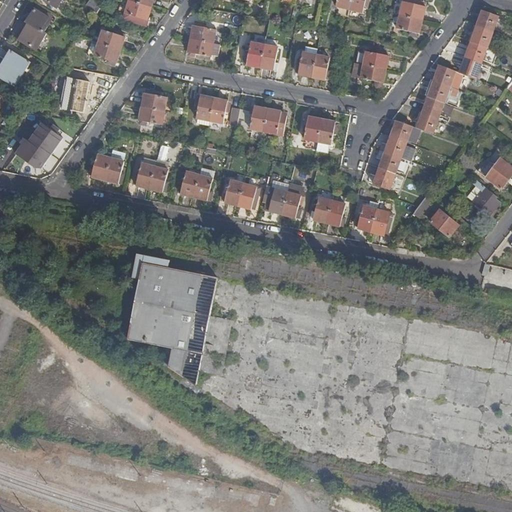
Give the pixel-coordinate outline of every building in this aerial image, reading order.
[(43,0),(57,8),(62,0),(43,0)] [(101,7),(90,0),(89,0),(86,6),(97,14),(101,7)] [(130,1),(126,0),(121,0),(118,10),(126,13),(130,1)] [(130,0),(130,1),(152,8),(154,0),(130,0)] [(349,10),(351,0),(337,0),(336,7),(349,10)] [(351,0),(349,10),(363,13),(365,6),(369,7),(370,0),(351,0)] [(393,15),(422,22),(425,8),(421,7),(422,4),(406,0),(403,0),(403,4),(396,3),(393,15)] [(148,21),(152,8),(130,1),(126,13),(124,20),(145,26),(147,21),(148,21)] [(33,20),(28,27),(45,37),(46,34),(44,33),(52,20),(50,19),(52,16),(40,8),(38,11),(35,10),(30,18),(33,20)] [(483,11),(477,27),(493,33),(499,17),(483,11)] [(419,35),(422,22),(393,15),(390,27),(398,28),(398,30),(409,33),(408,36),(414,38),(415,34),(419,35)] [(194,26),(191,39),(213,44),(216,31),(194,26)] [(45,37),(28,27),(20,39),(37,49),(45,37)] [(493,33),(477,27),(471,43),(487,49),(493,33)] [(93,41),(121,51),(125,38),(123,37),(124,34),(117,31),(116,34),(104,31),(102,36),(95,34),(93,41)] [(213,44),(191,39),(188,53),(192,54),(192,58),(195,58),(196,55),(210,58),(211,56),(213,44)] [(117,64),(121,51),(93,41),(88,55),(107,61),(106,65),(113,67),(115,64),(117,64)] [(247,65),(260,68),(264,46),(251,43),(249,55),(246,54),(244,61),(248,62),(247,65)] [(487,49),(471,43),(465,59),(481,64),(487,49)] [(219,54),(221,46),(213,44),(211,56),(215,57),(216,54),(219,54)] [(264,46),(260,68),(274,71),(278,48),(264,46)] [(305,47),(304,53),(317,56),(318,50),(305,47)] [(31,62),(13,52),(0,73),(0,78),(15,88),(31,62)] [(357,65),(386,70),(389,57),(367,52),(366,54),(359,53),(357,65)] [(298,76),(312,78),(317,56),(304,53),(303,53),(298,76)] [(317,56),(312,78),(326,81),(330,58),(317,56)] [(481,64),(465,59),(460,74),(465,76),(476,80),(481,64)] [(384,83),(386,70),(357,65),(355,76),(362,77),(361,79),(384,83)] [(455,72),(439,66),(433,82),(450,88),(455,72)] [(460,74),(455,72),(450,88),(459,92),(465,76),(460,74)] [(63,110),(84,113),(90,83),(69,79),(63,110)] [(450,88),(433,82),(428,98),(444,104),(447,96),(450,88)] [(457,99),(459,92),(450,88),(447,96),(457,99)] [(144,94),(141,108),(164,113),(167,99),(155,96),(156,93),(147,91),(146,94),(144,94)] [(26,97),(22,103),(31,108),(34,103),(26,97)] [(210,121),(214,99),(201,97),(200,99),(196,98),(195,105),(199,106),(197,119),(198,119),(210,121)] [(444,104),(428,98),(422,114),(438,120),(444,104)] [(228,102),(214,99),(210,121),(224,124),(228,102)] [(250,112),(240,110),(237,125),(250,128),(250,129),(252,130),(264,132),(268,110),(254,107),(253,115),(249,115),(250,112)] [(164,113),(141,108),(139,121),(162,126),(164,113)] [(240,110),(233,109),(230,124),(237,125),(240,110)] [(282,113),(268,110),(264,132),(275,134),(278,134),(282,113)] [(438,120),(422,114),(417,129),(422,131),(433,135),(438,120)] [(316,150),(322,120),(309,117),(308,119),(305,119),(304,124),(307,125),(303,147),(316,150)] [(336,123),(322,120),(316,150),(329,153),(336,123)] [(412,128),(396,122),(390,137),(407,143),(412,128)] [(44,164),(63,138),(43,124),(26,147),(22,144),(16,154),(32,166),(38,160),(44,164)] [(407,143),(416,146),(422,131),(417,129),(412,128),(407,143)] [(250,139),(262,141),(262,140),(264,132),(252,130),(250,139)] [(264,132),(262,140),(273,142),(275,134),(264,132)] [(407,143),(390,137),(385,153),(401,159),(407,143)] [(126,154),(113,150),(111,159),(124,162),(126,154)] [(401,159),(385,153),(379,168),(396,175),(401,159)] [(92,177),(105,181),(111,159),(98,156),(92,177)] [(111,159),(105,181),(119,185),(119,182),(123,182),(125,177),(121,176),(125,162),(124,162),(111,159)] [(486,179),(501,191),(511,176),(511,168),(501,160),(495,167),(489,162),(479,173),(486,179)] [(156,162),(155,167),(167,170),(168,165),(156,162)] [(136,186),(149,190),(155,167),(144,164),(142,164),(139,176),(135,176),(133,182),(137,183),(136,186)] [(155,167),(149,190),(163,193),(169,171),(167,170),(155,167)] [(396,175),(379,168),(374,185),(390,190),(396,175)] [(200,175),(194,198),(208,201),(208,199),(212,200),(214,194),(210,193),(213,179),(215,173),(201,169),(200,172),(200,175)] [(194,198),(200,175),(187,172),(186,174),(183,185),(180,185),(178,191),(181,192),(181,195),(194,198)] [(183,185),(186,174),(180,173),(177,184),(180,185),(183,185)] [(225,204),(238,207),(243,184),(231,181),(225,204)] [(495,200),(498,197),(478,182),(475,186),(464,200),(484,215),(486,212),(490,216),(500,204),(495,200)] [(243,184),(238,207),(252,210),(253,206),(256,207),(261,189),(243,184)] [(303,189),(289,185),(287,193),(282,215),(295,219),(296,216),(300,217),(301,211),(298,210),(301,196),(305,197),(306,194),(302,193),(303,189)] [(265,211),(282,215),(287,193),(275,190),(266,187),(262,201),(267,203),(265,211)] [(428,206),(433,200),(427,196),(422,202),(428,206)] [(313,221),(327,224),(333,202),(319,198),(313,221)] [(391,205),(380,201),(379,204),(377,210),(389,214),(391,205)] [(333,202),(327,224),(340,227),(342,224),(344,224),(346,219),(343,218),(346,205),(333,202)] [(422,202),(418,208),(415,213),(422,219),(430,209),(428,206),(422,202)] [(358,229),(371,233),(377,210),(366,207),(364,207),(360,220),(356,219),(354,225),(358,226),(358,229)] [(377,210),(371,233),(384,237),(385,233),(389,234),(394,216),(389,214),(377,210)] [(431,223),(449,238),(459,226),(440,211),(431,223)] [(137,324),(134,340),(177,347),(176,356),(173,363),(171,370),(203,385),(208,374),(224,376),(228,353),(229,349),(234,321),(229,318),(216,316),(222,280),(209,273),(173,267),(175,259),(141,253),(137,278),(145,280),(138,320),(137,324)]
